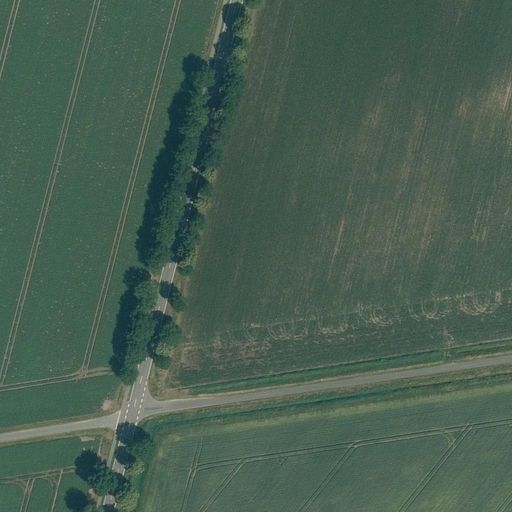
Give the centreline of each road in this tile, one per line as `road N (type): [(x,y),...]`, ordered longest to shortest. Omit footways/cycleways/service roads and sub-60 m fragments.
road 1 (tertiary): [(131,414),(234,0)]
road 2 (residential): [(511,354),(131,414)]
road 3 (residential): [(131,414),(0,436)]
